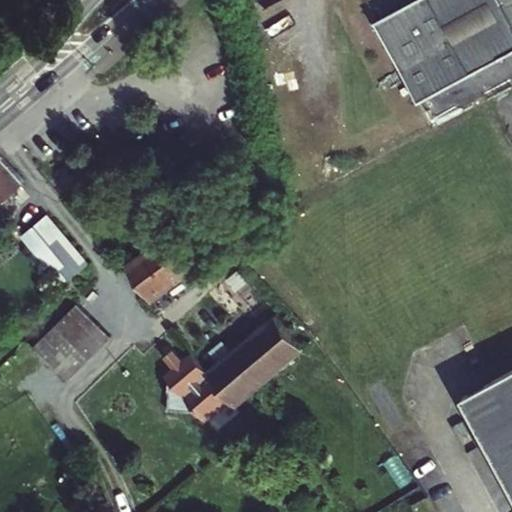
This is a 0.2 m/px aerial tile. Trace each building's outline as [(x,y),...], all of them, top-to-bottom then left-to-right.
[(511,59),(511,0),(429,0),(375,30),(420,110),(511,59)] [(13,191),(27,177),(0,150),(0,221),(21,202),(13,191)] [(88,262),(49,212),(24,233),(64,281),(88,262)] [(231,348),(260,384),(304,347),(214,231),(194,246),(179,226),(128,264),(152,296),(184,271),(194,283),(198,279),(248,335),(231,348)] [(69,337),(91,315),(80,303),(57,325),(69,337)] [(79,348),(102,325),(91,315),(69,337),(79,348)] [(69,337),(57,325),(35,346),(66,378),(88,357),(79,348),(69,337)] [(88,357),(111,335),(102,325),(79,348),(88,357)] [(260,384),(231,348),(205,368),(231,399),(236,405),(260,384)] [(176,365),(182,360),(174,350),(167,356),(176,365)] [(198,411),(206,421),(231,399),(205,368),(191,352),(182,360),(176,365),(166,374),(171,380),(169,409),(198,411)] [(511,374),(461,402),(511,494),(511,374)]
